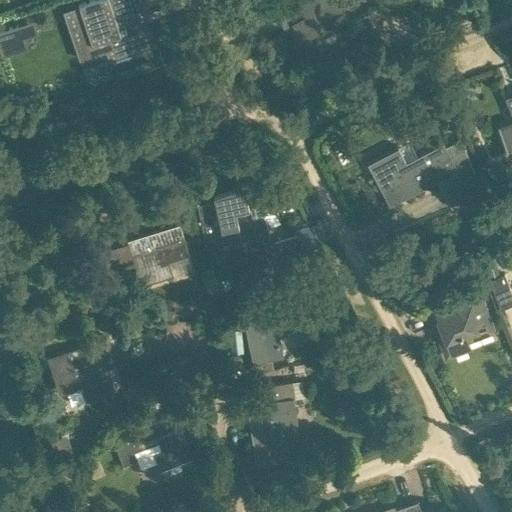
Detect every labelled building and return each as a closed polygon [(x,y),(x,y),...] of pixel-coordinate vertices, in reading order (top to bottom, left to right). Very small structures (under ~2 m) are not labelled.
[(79,4),(63,10),(63,12),(67,10),(79,46),(91,42),(92,43),(104,39),(110,58),(109,58),(109,60),(157,44),(157,42),(154,43),(147,22),(144,23),(141,15),(145,14),(140,0),(89,0),(79,4)] [(359,9),(354,0),(302,0),(277,12),(284,26),(293,22),(302,39),(359,9)] [(0,30),(0,44),(18,38),(14,26),(0,30)] [(425,115),(441,108),(432,89),(416,97),(425,115)] [(511,122),(497,128),(507,154),(508,154),(508,153),(511,151),(511,122)] [(383,190),(392,186),(394,185),(401,200),(402,200),(401,198),(439,178),(457,169),(444,142),(406,162),(397,143),(396,143),(397,146),(369,160),(367,158),(366,159),(383,190)] [(501,180),(492,162),(476,170),(485,188),(501,180)] [(197,201),(205,239),(222,235),(223,240),(257,234),(258,240),(270,238),(266,215),(247,219),(245,206),(277,199),(271,171),(225,188),(224,185),(212,187),(215,200),(199,204),(198,201),(197,201)] [(9,241),(16,253),(35,288),(86,261),(77,246),(70,250),(63,237),(77,229),(70,215),(69,215),(70,217),(45,231),(44,229),(43,229),(44,231),(27,240),(23,233),(9,241)] [(128,241),(132,256),(135,267),(140,283),(172,272),(167,256),(188,250),(179,219),(178,220),(178,222),(139,234),(139,232),(138,233),(139,238),(128,241)] [(279,257),(285,255),(304,249),(299,233),(274,242),(279,257)] [(486,266),(497,262),(496,258),(494,254),(483,258),(484,261),(486,266)] [(229,262),(214,266),(218,280),(234,276),(229,262)] [(511,302),(511,293),(504,272),(489,277),(500,307),(511,302)] [(480,334),(479,332),(475,322),(489,317),(474,277),(459,283),(464,297),(434,308),(443,332),(438,333),(446,355),(470,346),(468,339),(480,334)] [(290,297),(277,299),(272,300),(270,293),(260,295),(258,285),(235,290),(235,291),(237,291),(249,347),(247,348),(247,349),(249,349),(252,360),(250,361),(250,362),(283,355),(279,334),(297,330),(297,329),(294,330),(287,298),(290,298),(290,297)] [(143,304),(123,303),(123,317),(143,318),(143,304)] [(0,331),(13,327),(10,318),(0,321),(0,331)] [(84,386),(88,399),(116,390),(100,338),(47,355),(53,374),(58,373),(64,392),(84,386)] [(291,376),(289,365),(279,367),(280,378),(291,376)] [(276,460),(275,450),(274,445),(303,441),(303,440),(300,440),(293,395),(295,395),(292,379),(260,385),(263,399),(254,401),(256,414),(246,415),(246,416),(248,416),(256,462),(253,462),(253,463),(276,460)] [(173,412),(135,427),(137,431),(111,441),(121,465),(139,458),(142,465),(157,460),(161,470),(162,470),(161,467),(191,456),(192,458),(193,458),(174,409),(172,409),(173,412)] [(82,493),(69,497),(72,509),(86,505),(82,493)] [(0,505),(0,511),(24,511),(21,499),(0,505)] [(368,511),(422,511),(418,499),(379,511),(371,511),(368,511)]
